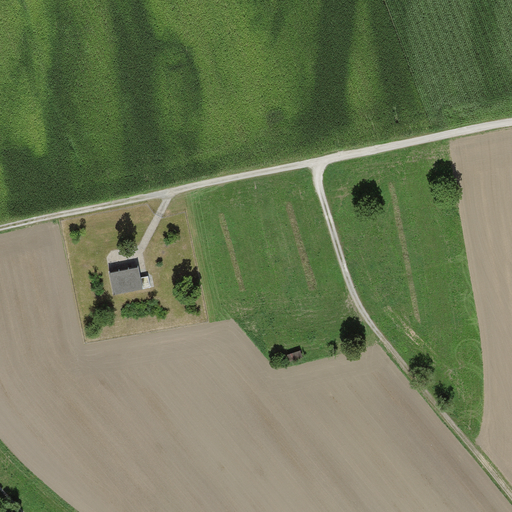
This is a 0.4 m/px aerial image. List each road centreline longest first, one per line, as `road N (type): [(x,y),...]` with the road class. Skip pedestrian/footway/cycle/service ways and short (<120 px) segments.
road 1 (track): [(511,496),(368,321),(313,162)]
road 2 (track): [(511,120),(167,192)]
road 3 (track): [(167,192),(0,228)]
